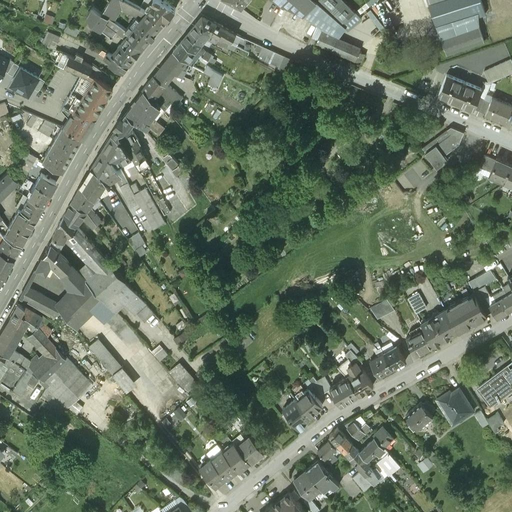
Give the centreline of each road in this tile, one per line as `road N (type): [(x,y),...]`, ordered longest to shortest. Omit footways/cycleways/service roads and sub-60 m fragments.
road 1 (residential): [(219,511),(340,414),(511,320)]
road 2 (residential): [(511,140),(299,55),(200,1)]
road 3 (secondary): [(93,137),(0,302)]
road 4 (secondary): [(200,1),(93,137)]
